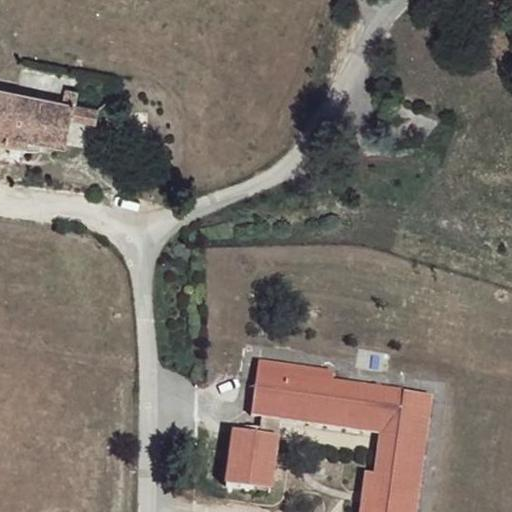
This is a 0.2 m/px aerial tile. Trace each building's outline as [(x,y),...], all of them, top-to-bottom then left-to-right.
[(511,75),(502,72),(501,78),(511,82),(511,75)] [(169,88),(118,76),(114,96),(165,107),(169,88)] [(511,82),(501,78),(497,89),(511,94),(511,82)] [(73,103),(0,89),(0,140),(4,142),(30,139),(31,133),(68,143),(72,118),(73,103)] [(511,94),(497,89),(481,126),(492,131),(474,185),(510,199),(511,194),(511,94)] [(98,107),(73,103),(72,118),(97,121),(98,107)] [(321,370),(258,361),(251,416),(263,418),(271,418),(273,412),(320,417),(321,370)] [(334,371),(321,370),(320,417),(392,427),(383,490),(375,489),(371,511),(415,511),(431,396),(332,381),(334,371)] [(320,417),(273,412),(271,418),(280,420),(320,426),(320,417)] [(392,427),(320,417),(320,426),(382,433),(376,470),(368,471),(361,511),(371,511),(375,489),(383,490),(392,427)] [(271,418),(263,418),(263,435),(277,438),(280,420),(271,418)] [(260,434),(234,432),(228,487),(254,493),(254,484),(271,487),(277,438),(263,435),(260,434)] [(271,487),(254,484),(254,493),(270,494),(271,487)]
